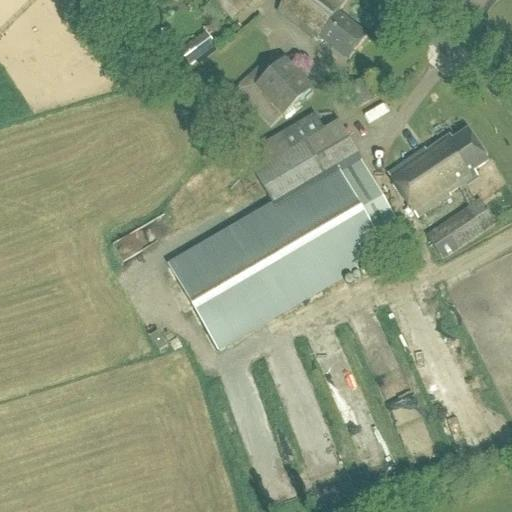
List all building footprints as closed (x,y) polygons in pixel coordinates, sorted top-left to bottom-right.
[(257,0),(211,0),(231,18),(247,0),(257,0),(258,0),(257,0)] [(345,1),(343,0),(281,0),(274,10),(312,41),(317,36),(347,60),(367,36),(337,12),(345,1)] [(211,35),(190,49),(200,63),(221,49),(211,35)] [(314,90),(287,62),(274,74),(266,65),(234,93),(269,131),(314,90)] [(372,100),(361,81),(345,90),(356,110),(372,100)] [(279,210),(173,261),(215,349),(395,263),(384,240),(392,236),(389,230),(397,226),(347,122),(327,131),(321,118),(251,152),(279,210)] [(487,163),(466,131),(451,141),(449,137),(425,153),(424,150),(386,175),(416,220),(449,199),(447,196),(457,189),(464,185),(476,177),(473,173),(487,163)] [(203,193),(219,182),(211,170),(195,181),(203,193)] [(485,203),(428,231),(437,250),(456,240),(459,247),(498,227),(485,203)] [(406,432),(421,467),(436,461),(421,425),(406,432)]
